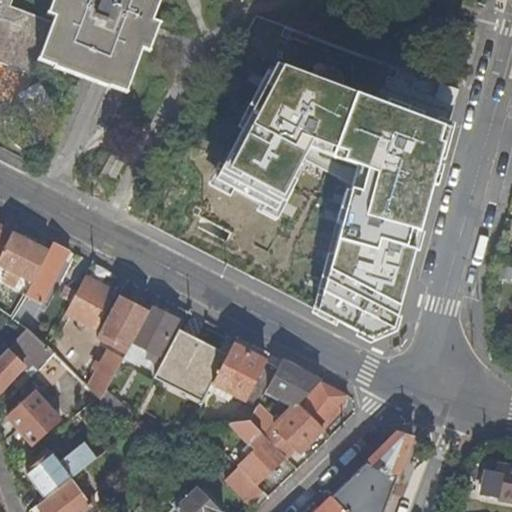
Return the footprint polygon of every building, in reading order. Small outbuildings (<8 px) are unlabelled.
[(0,0),(0,61),(34,74),(39,60),(53,21),(10,5),(12,0),(0,0)] [(39,60),(39,61),(100,82),(126,92),(142,48),(149,51),(154,36),(159,23),(152,21),(159,0),(53,0),(48,14),(55,17),(53,21),(39,60)] [(351,92),(279,65),(219,179),(278,211),(304,159),(341,178),(355,185),(322,290),(314,309),(371,336),(392,326),(450,128),(351,92)] [(0,258),(13,233),(19,224),(13,221),(7,230),(4,228),(0,225),(0,258)] [(22,274),(34,280),(49,251),(33,243),(27,240),(13,233),(0,258),(0,263),(13,270),(10,275),(19,280),(22,274)] [(43,303),(71,250),(54,242),(49,251),(34,280),(25,299),(31,303),(33,298),(43,303)] [(117,292),(86,275),(83,281),(75,296),(66,312),(69,313),(98,328),(117,292)] [(68,293),(75,296),(83,281),(76,278),(68,293)] [(133,341),(148,313),(119,297),(101,330),(115,336),(131,344),(133,341)] [(162,313),(152,307),(148,313),(133,341),(147,349),(158,355),(177,321),(167,316),(162,313)] [(53,353),(47,347),(28,329),(0,357),(0,390),(19,371),(23,374),(35,363),(40,367),(53,353)] [(202,341),(179,329),(155,374),(181,388),(204,400),(214,382),(225,360),(210,353),(199,347),(202,341)] [(127,351),(131,344),(115,336),(112,342),(127,351)] [(234,344),(241,347),(245,340),(238,336),(234,344)] [(243,348),(246,350),(250,343),(245,340),(241,347),(243,348)] [(225,360),(228,355),(202,341),(199,347),(210,353),(225,360)] [(89,386),(99,397),(102,399),(107,389),(127,351),(112,342),(104,358),(97,370),(89,386)] [(250,343),(246,350),(247,350),(249,351),(251,352),(255,346),(250,343)] [(259,404),(268,387),(279,368),(251,352),(249,351),(247,350),(246,350),(243,348),(241,347),(234,344),(228,355),(225,360),(214,382),(258,405),(259,404)] [(156,360),(158,355),(147,349),(144,353),(156,360)] [(53,353),(40,367),(38,370),(47,378),(65,364),(53,353)] [(97,370),(104,358),(100,357),(94,369),(97,370)] [(298,404),(322,381),(283,360),(279,368),(268,387),(296,403),(298,404)] [(343,409),(349,395),(322,381),(298,404),(296,403),(274,426),(295,446),(301,452),(319,433),(343,409)] [(204,400),(181,388),(179,393),(202,405),(204,400)] [(128,424),(134,414),(107,389),(102,399),(112,408),(128,424)] [(8,416),(34,445),(62,421),(35,390),(8,416)] [(99,397),(92,403),(106,415),(112,408),(102,399),(99,397)] [(268,411),(259,404),(258,405),(250,421),(258,428),(264,419),(268,411)] [(264,434),(271,426),(264,419),(258,428),(264,434)] [(257,484),(285,455),(264,434),(258,428),(250,421),(230,423),(255,449),(239,466),(242,469),(257,484)] [(406,424),(333,497),(348,511),(384,511),(414,437),(408,436),(409,432),(411,433),(413,427),(406,424)] [(285,455),(295,446),(274,426),(271,426),(264,434),(285,455)] [(408,436),(414,437),(417,428),(413,427),(411,433),(409,432),(408,436)] [(141,436),(139,446),(153,444),(152,434),(141,436)] [(27,472),(46,497),(72,477),(52,452),(47,456),(44,459),(27,472)] [(511,467),(506,467),(507,466),(505,466),(499,500),(500,500),(501,499),(511,501),(511,467)] [(252,501),(263,490),(257,484),(242,469),(231,480),(252,501)] [(46,497),(38,504),(44,511),(82,511),(92,504),(85,494),(72,477),(46,497)] [(223,511),(198,485),(175,507),(180,511),(223,511)] [(85,494),(92,504),(97,501),(89,491),(85,494)] [(348,511),(333,497),(317,511),(348,511)]
